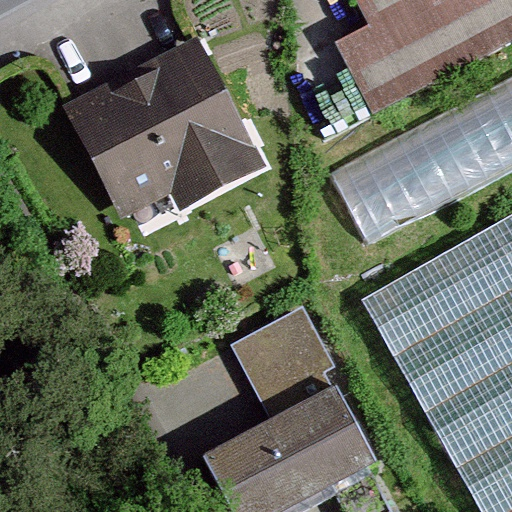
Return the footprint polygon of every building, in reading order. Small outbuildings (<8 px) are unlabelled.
[(511,0),(338,0),(353,28),(321,44),(357,116),(511,39),(511,0)] [(192,44),(63,110),(119,220),(165,197),(175,218),(259,175),(192,44)] [(511,88),(321,184),(355,251),(511,172),(511,88)] [(511,511),(511,219),(352,310),(466,511),(511,511)] [(306,303),(234,339),(273,416),(344,380),(306,303)] [(319,397),(191,465),(216,511),(287,511),(360,474),(319,397)]
